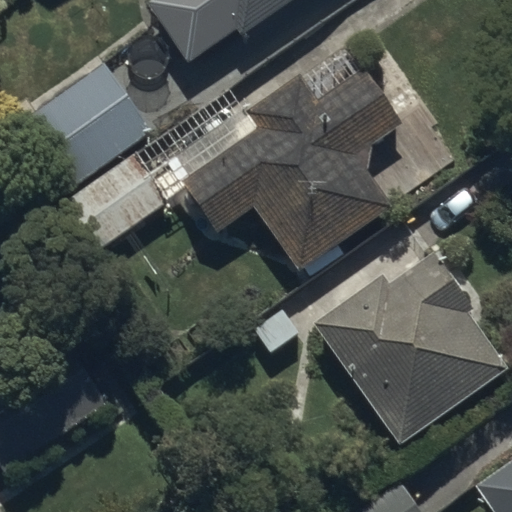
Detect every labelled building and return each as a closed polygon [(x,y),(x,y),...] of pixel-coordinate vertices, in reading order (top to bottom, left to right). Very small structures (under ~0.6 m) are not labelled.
[(236,35),(242,43),(303,0),(155,0),(146,6),(188,67),(236,35)] [(50,210),(130,151),(150,138),(103,70),(2,141),(50,210)] [(255,214),(302,278),(391,213),(366,178),(372,154),(402,132),(362,77),(318,109),(298,81),(250,116),(263,134),(184,190),(220,240),(255,214)] [(130,151),(50,210),(87,264),(169,207),(130,151)] [(383,283),(316,334),(399,452),(507,375),(469,322),(476,318),(435,261),(390,293),(383,283)] [(0,379),(0,468),(5,476),(110,410),(65,339),(0,379)] [(511,511),(511,463),(473,489),(489,511),(511,511)] [(355,511),(418,511),(400,483),(355,511)]
